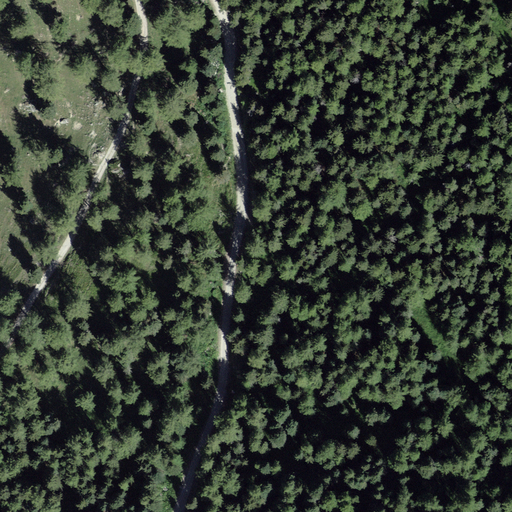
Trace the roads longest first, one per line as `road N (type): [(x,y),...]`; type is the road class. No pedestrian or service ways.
road 1 (track): [(179,511),(224,387),(230,260),(244,186),(227,34),(214,0)]
road 2 (track): [(0,355),(113,147),(148,32),(139,0)]
